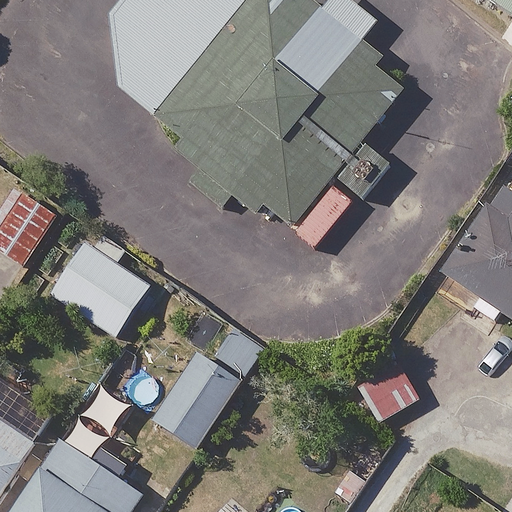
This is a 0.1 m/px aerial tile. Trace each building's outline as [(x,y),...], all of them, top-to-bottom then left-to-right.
[(300,0),(294,8),(284,0),(128,0),(106,27),(113,100),(177,149),(169,159),(197,182),(187,195),(222,222),(233,209),(260,231),(267,222),(317,262),(393,168),(373,152),(412,103),(378,76),(386,66),(371,53),(385,35),(341,0),(327,18),(305,0),(300,0)] [(511,0),(464,0),(511,32),(511,0)] [(511,186),(509,185),(438,289),(490,324),(498,312),(511,321),(511,186)] [(56,216),(18,195),(0,227),(0,254),(26,269),(56,216)] [(151,289),(88,244),(51,296),(114,342),(151,289)] [(239,388),(197,361),(154,425),(196,452),(239,388)] [(418,403),(398,369),(364,389),(384,423),(418,403)] [(0,496),(34,444),(26,439),(43,411),(0,383),(0,496)] [(131,511),(139,501),(57,448),(15,511),(131,511)]
